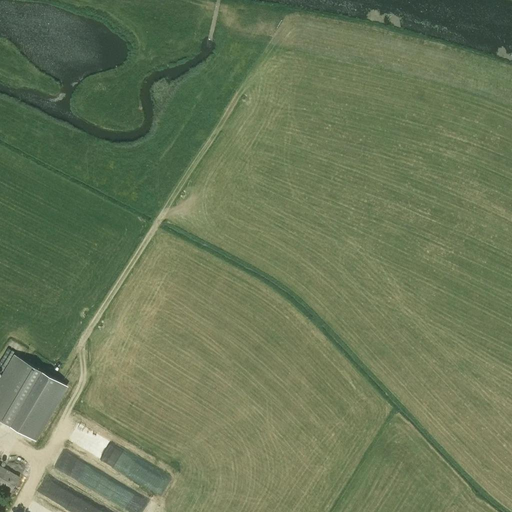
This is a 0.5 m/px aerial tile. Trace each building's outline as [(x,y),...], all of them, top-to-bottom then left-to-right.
[(68,386),(46,373),(39,369),(16,356),(0,383),(0,418),(15,427),(36,441),(68,386)] [(87,452),(112,465),(113,463),(126,469),(131,459),(93,440),(87,452)] [(20,477),(0,465),(0,487),(10,493),(20,477)] [(74,470),(75,477),(83,477),(84,482),(90,482),(89,469),(74,470)] [(130,510),(136,497),(110,484),(110,483),(110,482),(106,489),(102,496),(130,510)]
